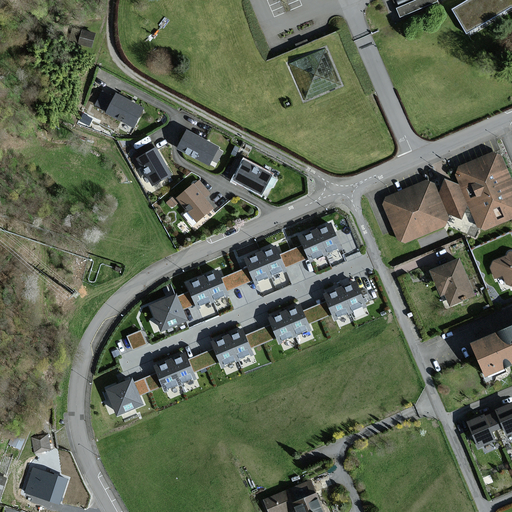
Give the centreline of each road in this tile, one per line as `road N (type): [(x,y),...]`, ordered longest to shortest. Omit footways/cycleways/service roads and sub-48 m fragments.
road 1 (residential): [(345,188),(160,269),(98,328),(77,393),(79,430),(115,511)]
road 2 (residential): [(484,511),(345,188)]
road 3 (track): [(112,0),(113,49),(127,70),(337,192)]
road 4 (residential): [(511,117),(345,188)]
